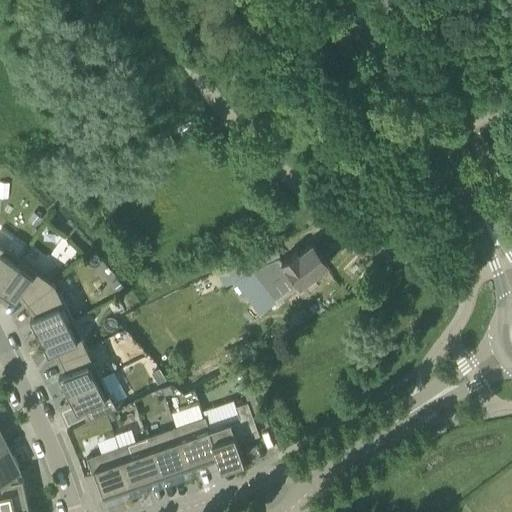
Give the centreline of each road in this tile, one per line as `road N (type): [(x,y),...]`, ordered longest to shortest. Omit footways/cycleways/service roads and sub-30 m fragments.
road 1 (unclassified): [(455,179),(398,213),(377,247),(240,130),(142,0)]
road 2 (tertiary): [(455,179),(348,0)]
road 3 (residential): [(74,511),(0,341)]
road 4 (residential): [(302,474),(419,406)]
road 5 (residential): [(302,474),(188,511)]
